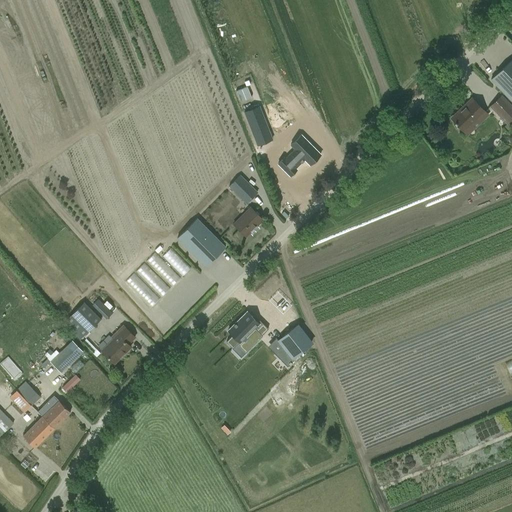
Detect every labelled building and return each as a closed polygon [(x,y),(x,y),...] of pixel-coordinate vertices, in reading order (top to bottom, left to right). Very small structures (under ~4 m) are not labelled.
[(511,59),(491,80),(498,87),(511,102),(511,59)] [(511,127),(511,126),(508,123),(511,118),(511,107),(501,96),(490,106),(507,124),(503,127),(508,132),(511,127)] [(303,130),(318,120),(310,109),(312,108),(304,98),(282,113),(291,127),(298,123),(303,130)] [(487,115),(478,105),(471,98),(463,106),(465,107),(452,120),(455,122),(454,123),(456,124),(458,126),(467,135),(487,115)] [(260,109),(245,115),(258,148),(273,142),(260,109)] [(285,157),(279,164),(292,176),(298,170),(297,168),(305,159),(311,165),(322,154),(301,135),(291,145),(295,149),(286,158),(285,157)] [(257,192),(250,185),(240,175),(229,186),(239,196),(246,203),(257,192)] [(262,220),(250,207),(233,224),(246,236),(245,235),(254,226),(255,227),(262,220)] [(225,247),(218,240),(197,218),(177,238),(198,259),(205,266),(225,247)] [(172,245),(145,272),(172,300),(203,269),(180,247),(177,250),(172,245)] [(135,282),(162,308),(171,299),(144,273),(135,282)] [(100,311),(105,306),(98,299),(93,304),(100,311)] [(265,308),(278,321),(287,312),(274,299),(265,308)] [(80,340),(101,319),(84,302),(63,323),(80,340)] [(233,336),(227,342),(233,348),(239,343),(246,350),(259,337),(256,334),(257,332),(261,335),(267,329),(259,321),(258,323),(247,312),(228,331),(233,336)] [(298,324),(277,340),(292,359),(312,342),(304,332),(298,324)] [(135,337),(128,330),(123,325),(116,333),(117,334),(101,351),(114,364),(131,347),(128,344),(135,337)] [(35,337),(33,326),(25,327),(27,339),(35,337)] [(83,352),(72,340),(50,362),(60,373),(78,356),(83,352)] [(83,367),(87,371),(93,365),(89,361),(83,367)] [(87,373),(73,386),(78,391),(92,379),(87,373)] [(69,381),(62,387),(67,392),(73,386),(69,381)] [(40,397),(27,383),(18,392),(23,397),(32,406),(40,397)] [(31,406),(18,392),(16,390),(11,395),(9,397),(25,413),(31,406)] [(43,415),(54,428),(70,412),(63,405),(53,395),(47,402),(51,407),(43,415)] [(0,410),(0,427),(5,432),(13,424),(0,410)] [(23,436),(27,440),(35,447),(54,428),(43,415),(23,436)]
